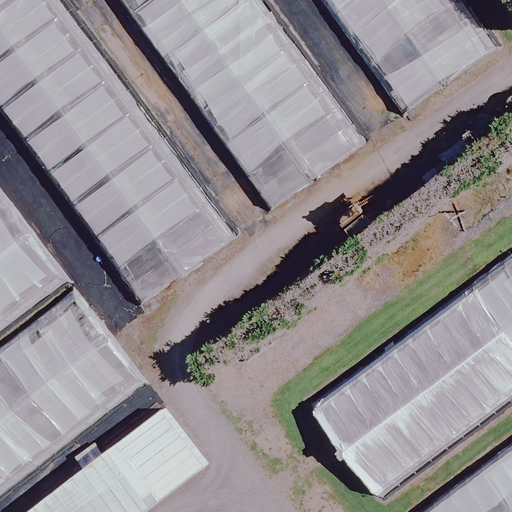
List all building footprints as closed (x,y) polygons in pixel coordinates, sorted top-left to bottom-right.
[(0,0),(0,118),(141,307),(240,233),(65,0),(0,0)] [(123,0),(276,213),(368,147),(263,0),(123,0)] [(496,54),(457,0),(334,0),(414,112),(496,54)] [(0,330),(69,277),(1,190),(0,190),(0,330)] [(511,398),(511,261),(317,407),(382,495),(511,398)] [(0,496),(147,382),(77,292),(0,351),(0,496)] [(154,511),(213,467),(170,411),(36,511),(154,511)] [(511,511),(511,451),(430,511),(511,511)]
